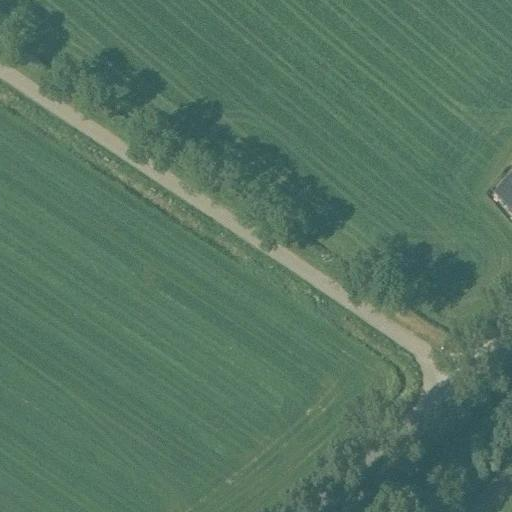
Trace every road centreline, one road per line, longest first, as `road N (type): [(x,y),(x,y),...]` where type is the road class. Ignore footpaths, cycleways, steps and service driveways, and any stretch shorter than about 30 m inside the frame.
road 1 (unclassified): [(458,378),(0,72)]
road 2 (unclassified): [(304,511),(458,378)]
